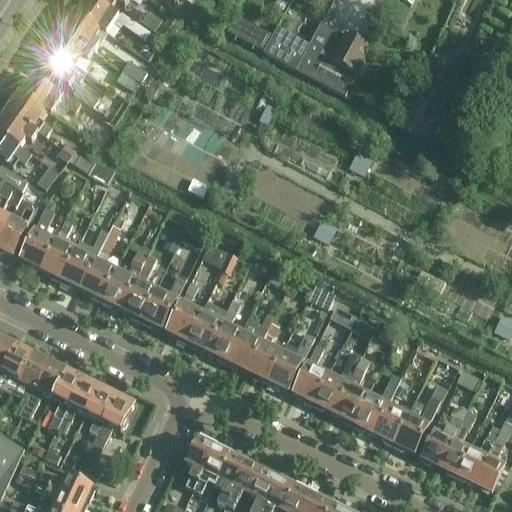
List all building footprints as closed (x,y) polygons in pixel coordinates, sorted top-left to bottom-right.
[(114,11),(98,0),(95,0),(94,2),(90,0),(88,0),(77,17),(101,34),(106,38),(114,28),(120,32),(122,29),(145,45),(150,38),(122,18),(120,19),(119,20),(112,15),(114,11)] [(98,0),(114,11),(118,6),(125,11),(130,3),(126,0),(98,0)] [(62,34),(93,56),(100,47),(95,43),(101,34),(77,17),(76,17),(75,16),(62,34)] [(156,38),(168,46),(182,26),(171,17),(156,38)] [(228,34),(227,35),(238,42),(248,25),(236,19),(228,34)] [(345,100),(347,97),(357,79),(371,53),(344,38),(344,39),(322,28),(321,27),(320,28),(309,48),(310,49),(295,74),(345,100)] [(278,31),(264,54),(263,56),(295,74),(310,49),(309,48),(278,31)] [(93,67),(88,64),(93,56),(62,34),(50,52),(52,53),(51,54),(76,71),(85,78),(86,77),(93,67)] [(74,85),(79,88),(80,85),(81,86),(85,80),(84,79),(85,78),(76,71),(51,54),(39,72),(64,89),(69,92),(74,85)] [(122,77),(140,88),(141,88),(147,78),(129,66),(122,77)] [(122,77),(116,86),(135,97),(140,89),(140,88),(122,77)] [(46,115),(45,115),(51,119),(58,109),(70,114),(75,118),(81,109),(64,98),(62,100),(33,80),(21,98),(46,115)] [(416,87),(406,108),(414,112),(425,91),(416,87)] [(79,91),(73,99),(93,113),(99,104),(79,91)] [(487,99),(479,96),(458,142),(459,143),(457,149),(471,156),(473,150),(475,151),(479,142),(469,138),(487,99)] [(38,137),(46,143),(52,134),(39,125),(45,115),(46,115),(21,98),(21,99),(19,97),(6,115),(38,137)] [(415,113),(414,112),(406,108),(397,125),(396,128),(395,129),(405,134),(405,133),(406,132),(415,113)] [(267,130),(276,113),(267,109),(259,126),(267,130)] [(0,137),(20,152),(27,142),(31,146),(38,137),(6,115),(0,124),(0,137)] [(440,144),(446,134),(439,130),(434,127),(428,137),(440,144)] [(87,144),(100,153),(108,141),(96,132),(87,144)] [(0,137),(0,164),(8,170),(13,173),(18,165),(25,169),(31,160),(20,152),(0,137)] [(77,154),(67,147),(63,154),(72,161),(75,157),(77,154)] [(69,166),(72,161),(63,154),(58,161),(68,168),(69,166)] [(364,181),(373,165),(358,157),(349,173),(364,181)] [(80,161),(74,169),(88,179),(93,170),(80,161)] [(96,168),(88,181),(107,192),(111,185),(114,178),(115,178),(108,174),(106,173),(96,168)] [(2,170),(0,172),(0,181),(14,191),(22,197),(27,187),(2,170)] [(239,181),(231,177),(222,193),(231,198),(239,181)] [(8,207),(0,202),(0,244),(11,222),(2,218),(8,207)] [(11,222),(0,244),(0,255),(13,261),(37,210),(29,206),(20,226),(11,222)] [(45,214),(20,265),(41,275),(56,245),(45,239),(55,218),(45,214)] [(61,285),(79,249),(66,243),(73,229),(65,225),(56,245),(41,275),(61,285)] [(329,250),(337,233),(322,225),(313,242),(329,250)] [(109,238),(81,295),(91,300),(101,305),(116,274),(104,268),(112,251),(120,235),(112,231),(109,238)] [(173,231),(170,238),(182,244),(185,237),(173,231)] [(79,249),(61,285),(81,295),(109,238),(101,235),(97,243),(93,253),(80,247),(79,249)] [(181,246),(200,255),(205,247),(185,237),(182,244),(181,246)] [(128,280),(116,274),(101,305),(122,315),(147,262),(139,258),(137,257),(130,272),(132,273),(128,280)] [(142,325),(157,294),(144,288),(153,270),(157,264),(149,260),(122,315),(142,325)] [(230,260),(222,277),(229,281),(238,264),(230,260)] [(268,286),(282,293),(289,279),(275,272),(268,286)] [(162,335),(186,285),(179,281),(169,300),(157,294),(142,325),(162,335)] [(182,306),(166,337),(187,347),(203,317),(189,310),(198,292),(191,288),(182,306)] [(203,317),(187,347),(208,357),(223,326),(225,321),(227,317),(232,307),(236,299),(229,295),(228,295),(220,313),(207,307),(203,317)] [(314,297),(309,305),(329,315),(333,306),(314,297)] [(243,337),(231,331),(240,310),(232,307),(227,317),(225,321),(223,326),(208,357),(228,367),(243,337)] [(335,313),(329,325),(335,327),(341,315),(335,313)] [(254,342),(243,337),(228,367),(248,377),(255,362),(263,346),(267,339),(267,337),(272,329),(275,322),(268,319),(261,334),(259,333),(254,342)] [(509,345),(511,338),(511,325),(502,320),(494,337),(509,345)] [(272,329),(267,339),(274,342),(274,343),(279,332),(272,329)] [(248,377),(268,387),(283,356),(270,350),(274,342),(267,339),(263,346),(248,377)] [(298,355),(286,349),(283,356),(268,387),(289,397),(315,343),(306,339),(298,355)] [(0,341),(0,381),(16,349),(0,341)] [(12,398),(33,358),(16,349),(0,381),(0,392),(4,394),(12,398)] [(394,363),(398,352),(392,349),(387,360),(394,363)] [(317,351),(293,399),(314,410),(329,379),(315,373),(324,354),(317,351)] [(416,357),(410,367),(419,372),(425,362),(416,357)] [(22,422),(50,366),(33,358),(12,398),(21,403),(20,406),(14,418),(22,422)] [(329,379),(314,410),(334,420),(362,362),(361,362),(353,358),(340,385),(329,379)] [(362,362),(334,420),(354,429),(369,399),(357,394),(364,380),(371,366),(370,366),(362,362)] [(22,422),(30,426),(43,399),(52,404),(67,374),(50,366),(22,422)] [(64,424),(83,383),(67,374),(52,404),(61,408),(48,435),(56,439),(62,426),(62,427),(64,423),(64,424)] [(463,376),(457,388),(474,397),(480,384),(463,376)] [(354,429),(374,439),(389,409),(393,401),(398,391),(401,384),(393,380),(381,405),(369,399),(354,429)] [(86,421),(100,391),(83,383),(64,424),(71,427),(77,416),(86,421)] [(100,391),(86,421),(95,425),(89,436),(97,440),(117,399),(100,391)] [(437,391),(431,402),(440,407),(442,407),(448,396),(437,391)] [(83,469),(79,476),(97,485),(103,472),(99,470),(95,468),(112,433),(120,437),(122,433),(126,433),(129,427),(127,423),(135,408),(117,399),(97,440),(83,469)] [(409,419),(394,449),(415,460),(440,407),(431,402),(427,411),(425,415),(414,410),(409,419)] [(394,449),(409,419),(389,409),(374,439),(394,449)] [(456,480),(470,452),(461,448),(467,437),(468,437),(476,420),(467,416),(462,426),(461,426),(439,472),(456,480)] [(439,427),(421,463),(439,472),(461,426),(453,422),(449,432),(439,427)] [(499,434),(473,489),(491,498),(505,470),(496,465),(502,452),(511,432),(511,430),(505,427),(501,435),(499,434)] [(473,489),(499,434),(492,431),(486,444),(485,444),(479,457),(470,452),(456,480),(473,489)] [(0,507),(24,455),(0,442),(0,507)] [(193,497),(215,453),(198,444),(185,470),(193,474),(189,483),(190,484),(185,493),(193,497)] [(44,463),(47,456),(34,450),(31,457),(44,463)] [(215,453),(193,497),(201,501),(206,492),(207,492),(208,490),(215,493),(231,460),(215,453)] [(44,463),(43,465),(57,471),(59,466),(61,462),(47,456),(44,463)] [(222,499),(216,509),(222,511),(225,511),(247,468),(231,460),(215,493),(222,496),(220,499),(222,499)] [(73,473),(79,476),(83,469),(76,466),(73,473)] [(255,491),(263,476),(247,468),(225,511),(235,511),(237,507),(239,508),(243,499),(250,502),(255,491)] [(23,471),(19,479),(84,509),(92,492),(66,480),(62,488),(53,484),(52,484),(23,471)] [(263,476),(255,491),(250,502),(257,505),(253,511),(264,511),(279,484),(263,476)] [(82,511),(84,509),(19,479),(15,487),(45,501),(44,502),(54,506),(51,511),(82,511)] [(284,511),(294,492),(279,484),(264,511),(284,511)] [(308,511),(314,501),(312,500),(294,492),(284,511),(308,511)] [(330,511),(332,510),(314,501),(308,511),(330,511)]
